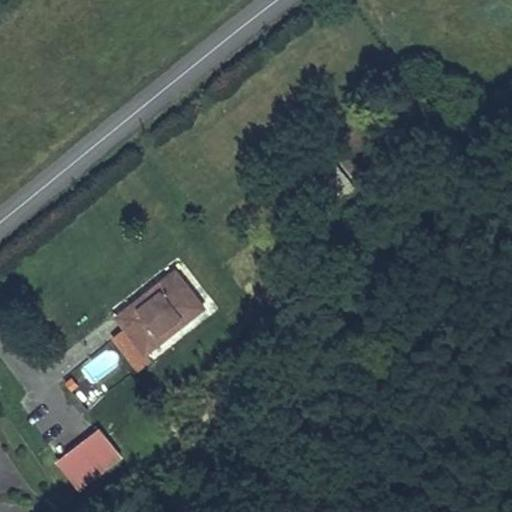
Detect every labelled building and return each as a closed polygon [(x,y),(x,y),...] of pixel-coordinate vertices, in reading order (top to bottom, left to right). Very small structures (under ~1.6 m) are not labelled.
[(303,216),(344,181),(334,168),(292,204),(303,216)] [(108,318),(117,329),(138,357),(200,312),(171,272),(108,318)] [(138,357),(117,329),(104,339),(125,367),(138,357)] [(93,384),(119,363),(107,348),(81,369),(93,384)] [(95,429),(50,464),(72,492),(117,458),(95,429)]
